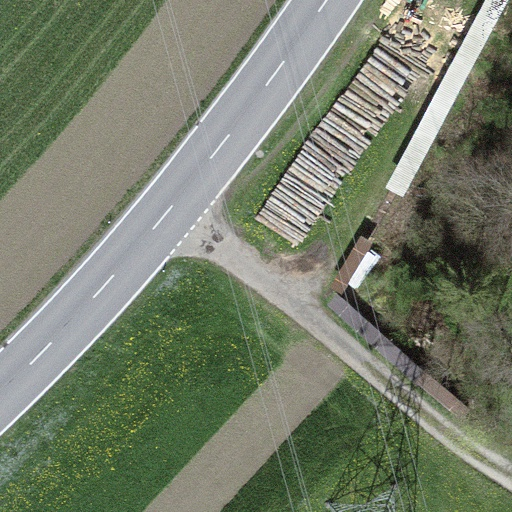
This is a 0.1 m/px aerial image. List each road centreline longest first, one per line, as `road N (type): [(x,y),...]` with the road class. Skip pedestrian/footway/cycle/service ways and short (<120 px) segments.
road 1 (tertiary): [(325,0),(170,210),(0,391)]
road 2 (track): [(170,210),(511,480)]
